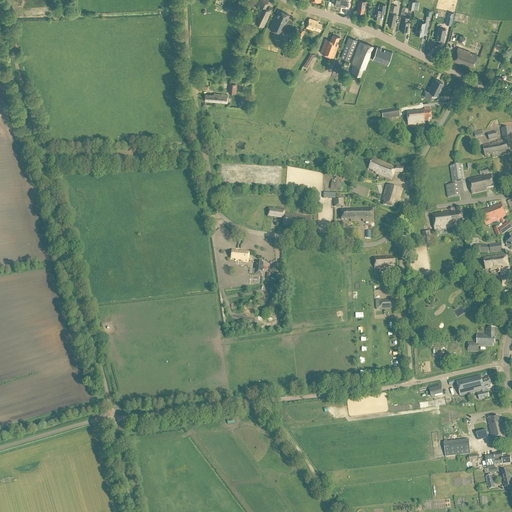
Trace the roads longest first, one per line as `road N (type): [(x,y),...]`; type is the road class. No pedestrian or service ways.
road 1 (unclassified): [(412,384),(113,417)]
road 2 (track): [(113,417),(44,156)]
road 3 (residential): [(205,153),(217,210),(240,228),(358,246),(389,237)]
road 4 (tertiary): [(466,79),(285,0)]
road 5 (track): [(44,156),(205,153)]
road 6 (residential): [(205,153),(184,0)]
road 7 (track): [(44,156),(0,9)]
road 8 (residential): [(412,384),(400,253),(389,237)]
road 9 (residential): [(404,206),(413,172),(466,79)]
